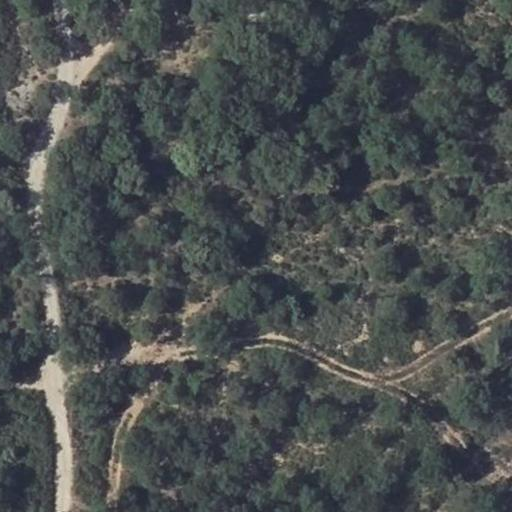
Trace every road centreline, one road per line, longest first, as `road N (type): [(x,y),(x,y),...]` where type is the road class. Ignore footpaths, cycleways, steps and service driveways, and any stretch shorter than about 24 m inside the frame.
road 1 (track): [(109,511),(123,420),(158,356),(256,340),(374,380),(403,377),(511,308)]
road 2 (track): [(54,511),(55,380)]
